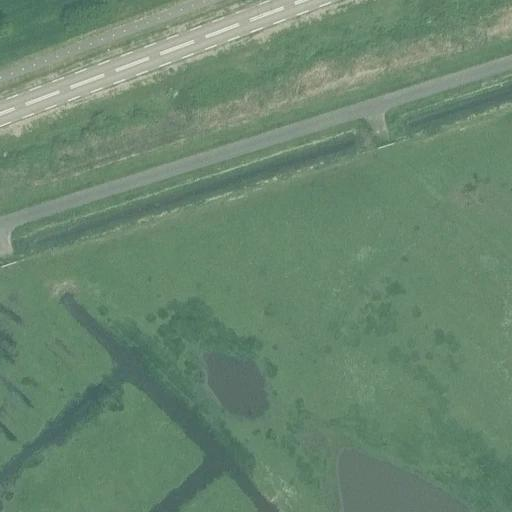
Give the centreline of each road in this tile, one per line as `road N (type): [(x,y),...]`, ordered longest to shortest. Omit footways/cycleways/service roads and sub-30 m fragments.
road 1 (unclassified): [(0,228),(511,67)]
road 2 (secondary): [(0,115),(307,0)]
